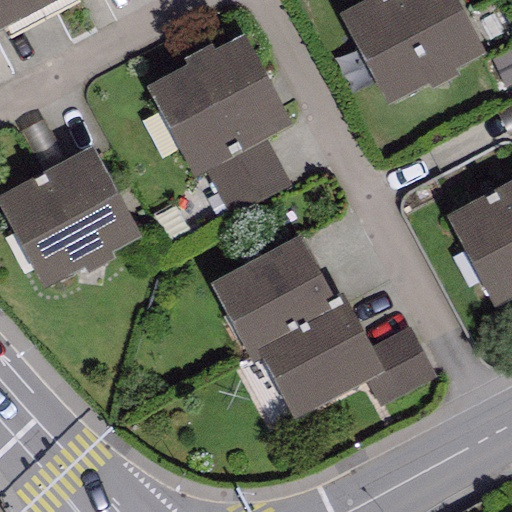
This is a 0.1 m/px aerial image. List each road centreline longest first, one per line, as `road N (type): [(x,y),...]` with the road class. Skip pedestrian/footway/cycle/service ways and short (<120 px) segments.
road 1 (residential): [(511,420),(347,511)]
road 2 (residential): [(102,511),(0,407)]
